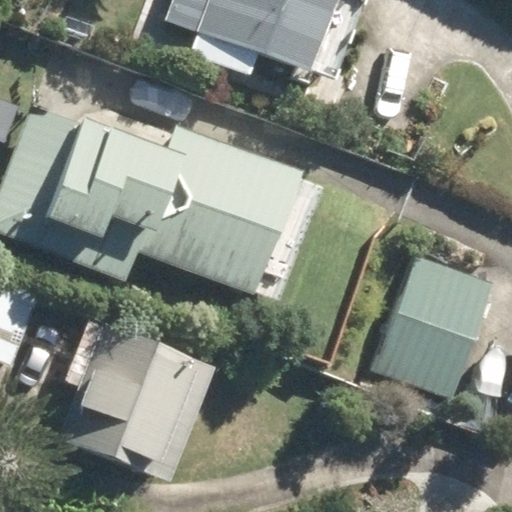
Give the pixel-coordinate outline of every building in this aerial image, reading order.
[(171,0),(161,25),(307,83),(338,0),(171,0)] [(29,112),(0,186),(0,242),(123,289),(135,261),(247,306),(297,180),(175,132),(163,164),(29,112)] [(414,264),(373,377),(450,403),(489,290),(414,264)] [(41,291),(0,275),(0,369),(9,373),(41,291)] [(102,332),(55,448),(165,493),(214,377),(102,332)]
